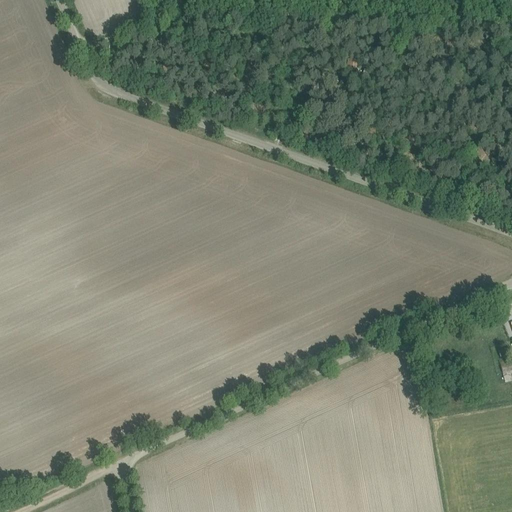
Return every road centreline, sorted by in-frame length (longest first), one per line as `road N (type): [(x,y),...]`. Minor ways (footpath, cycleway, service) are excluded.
road 1 (unclassified): [(511,235),(120,104),(94,84),(49,0)]
road 2 (unclassified): [(128,511),(119,461),(511,281)]
